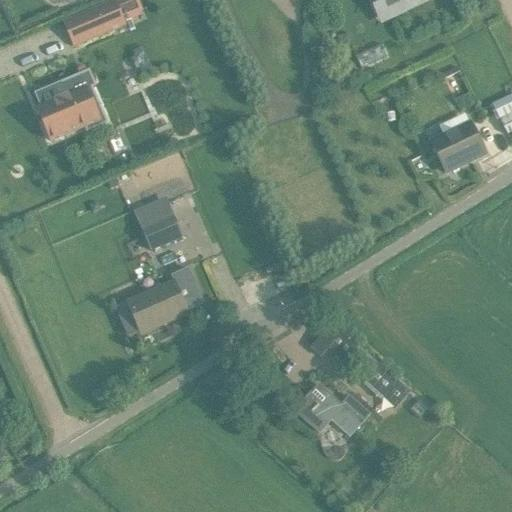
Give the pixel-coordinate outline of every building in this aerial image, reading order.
[(135,0),(124,0),(114,4),(122,23),(142,15),(135,0)] [(380,0),(389,18),(426,0),(380,0)] [(113,3),(65,23),(75,46),(123,25),(122,23),(114,4),(113,3)] [(456,68),(442,75),(444,79),(459,72),(456,68)] [(67,98),(37,111),(51,142),(84,128),(87,133),(107,124),(92,89),(96,87),(89,72),(60,84),(67,98)] [(511,96),(492,106),(499,121),(511,114),(511,96)] [(394,113),(386,115),(388,123),(395,122),(394,113)] [(511,114),(499,121),(506,135),(511,132),(511,114)] [(463,161),(483,151),(471,125),(431,144),(445,173),(464,164),(463,161)] [(167,203),(136,217),(151,251),(182,238),(167,203)] [(174,277),(172,278),(174,282),(187,312),(203,305),(200,298),(188,271),(174,277)] [(174,282),(125,303),(138,333),(170,319),(171,322),(189,315),(187,312),(174,282)] [(335,368),(352,349),(329,329),(317,341),(315,339),(301,354),(311,363),(319,354),(335,368)] [(410,394),(379,366),(364,382),(395,411),(410,394)] [(350,397),(342,406),(319,385),(295,413),(319,435),(331,422),(349,438),(370,415),(350,397)]
